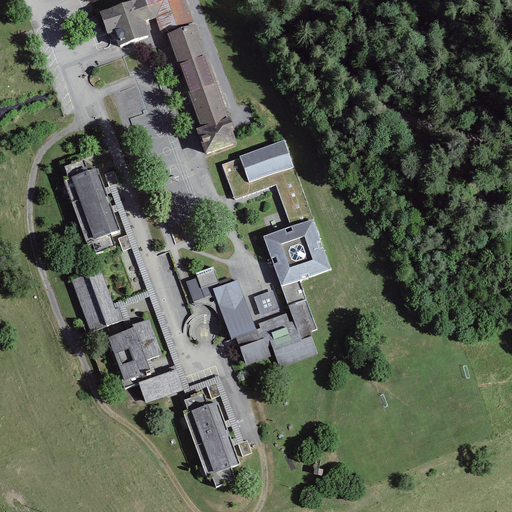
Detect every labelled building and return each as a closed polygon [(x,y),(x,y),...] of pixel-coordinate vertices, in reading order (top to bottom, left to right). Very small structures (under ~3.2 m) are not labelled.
[(143,0),(135,0),(101,11),(108,34),(116,31),(120,46),(149,37),(144,24),(151,21),(143,0)] [(183,0),(143,0),(151,21),(161,17),(166,34),(193,24),(183,0)] [(193,24),(166,34),(200,130),(226,121),(193,24)] [(19,92),(0,97),(0,101),(3,111),(23,105),(19,92)] [(234,145),(226,121),(200,130),(208,154),(234,145)] [(283,143),(223,164),(235,198),(276,184),(291,227),(264,236),(283,287),(299,282),(328,271),(283,143)] [(71,177),(63,179),(86,243),(91,241),(96,254),(115,248),(111,236),(120,233),(98,170),(86,174),(82,162),(67,167),(71,177)] [(132,234),(119,237),(122,248),(134,245),(132,234)] [(194,301),(212,295),(228,341),(236,338),(246,366),(276,356),(279,365),(316,352),(309,332),(315,330),(299,282),(283,287),(295,321),(255,335),(236,281),(220,286),(216,272),(188,282),(194,301)] [(114,310),(102,273),(75,282),(91,332),(123,322),(119,309),(114,310)] [(260,317),(280,309),(273,290),(253,297),(260,317)] [(125,332),(109,338),(126,388),(139,383),(146,402),(183,390),(176,370),(152,378),(147,363),(161,358),(149,321),(124,329),(125,332)] [(187,410),(183,412),(207,479),(214,477),(218,486),(234,480),(231,470),(240,467),(216,401),(208,404),(204,392),(183,400),(187,410)] [(249,439),(238,443),(243,456),(254,452),(249,439)]
